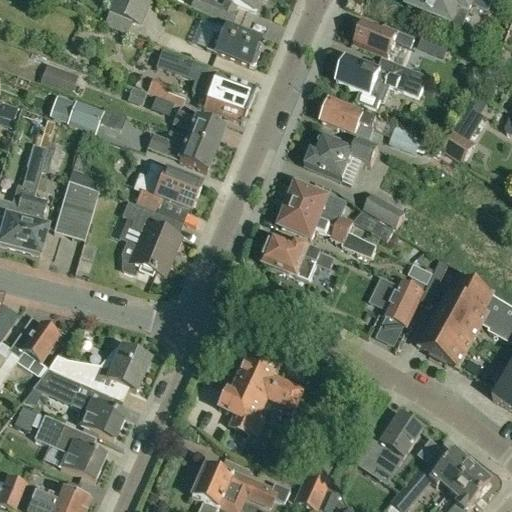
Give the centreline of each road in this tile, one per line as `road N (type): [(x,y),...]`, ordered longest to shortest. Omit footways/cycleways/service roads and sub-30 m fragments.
road 1 (residential): [(193,335),(323,0)]
road 2 (residential): [(511,463),(316,324)]
road 3 (residential): [(193,335),(0,282)]
road 4 (residential): [(121,511),(193,335)]
